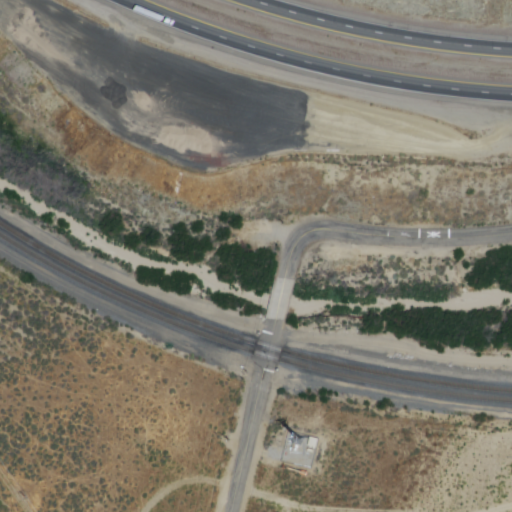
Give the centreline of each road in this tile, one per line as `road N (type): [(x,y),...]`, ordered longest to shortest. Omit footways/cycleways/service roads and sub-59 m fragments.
road 1 (motorway): [(125,0),(231,41),(350,73),(511,94)]
road 2 (motorway): [(511,49),(375,33),(248,0)]
road 3 (tertiary): [(283,281),(294,244),(318,229),(446,239),(511,234)]
road 4 (tertiary): [(229,511),(275,318)]
